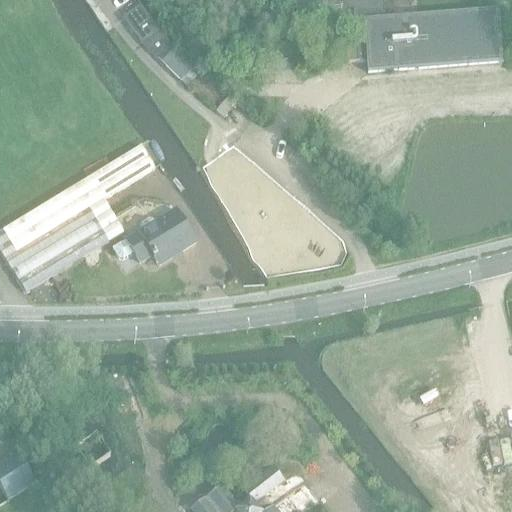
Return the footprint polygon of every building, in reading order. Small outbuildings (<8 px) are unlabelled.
[(293,0),(295,15),(354,11),(356,43),(344,44),(346,64),(367,63),(367,65),(367,74),(481,65),(498,64),(494,12),(384,20),(383,0),(293,0)] [(123,19),(122,20),(141,44),(159,31),(140,6),(123,19)] [(159,31),(141,44),(145,48),(154,57),(162,65),(180,84),(181,84),(191,72),(194,70),(173,50),(159,31)] [(215,113),(223,120),(236,105),(228,98),(215,113)] [(141,148),(0,234),(0,253),(25,294),(107,244),(88,211),(155,171),(141,148)] [(175,211),(159,221),(126,242),(116,248),(114,254),(118,261),(123,262),(134,255),(139,264),(153,256),(157,263),(181,247),(183,251),(196,244),(175,211)] [(35,482),(17,455),(0,466),(0,487),(8,500),(35,482)] [(223,487),(189,511),(289,511),(282,502),(293,494),(284,483),(272,467),(241,491),(242,494),(234,500),(223,487)]
